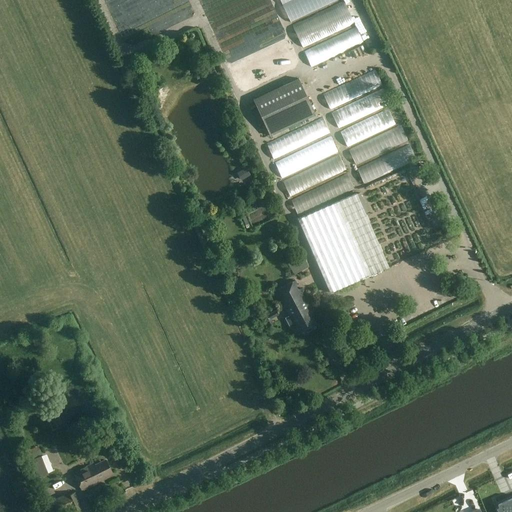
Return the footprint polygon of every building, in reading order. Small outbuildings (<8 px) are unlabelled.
[(280,0),(294,30),(345,7),(342,0),(280,0)] [(360,40),(353,25),(345,7),(294,30),(309,63),(360,40)] [(392,106),(385,89),(377,72),(325,94),(366,186),(416,161),(400,127),(397,128),(388,108),(392,106)] [(315,115),(298,78),(253,100),(270,136),(315,115)] [(323,119),(266,144),(297,214),(355,188),(323,119)] [(242,181),(250,176),(246,168),(237,172),(242,181)] [(242,192),(248,188),(245,183),(238,186),(242,192)] [(356,192),(298,218),(330,292),(389,266),(356,192)] [(292,264),(294,270),(301,267),(298,261),(292,264)] [(295,280),(276,290),(289,316),(285,318),(290,328),(296,325),(301,334),(316,325),(312,317),(313,316),(299,289),(297,290),(295,284),(296,283),(295,280)] [(28,454),(37,477),(48,472),(39,449),(28,454)] [(73,473),(82,491),(100,482),(99,480),(112,473),(106,460),(95,466),(94,463),(73,473)] [(107,490),(99,494),(100,498),(92,501),(94,506),(111,499),(107,490)] [(47,502),(51,511),(63,511),(70,509),(72,511),(82,507),(76,492),(67,496),(66,494),(47,502)] [(511,511),(511,498),(499,504),(501,511),(511,511)]
